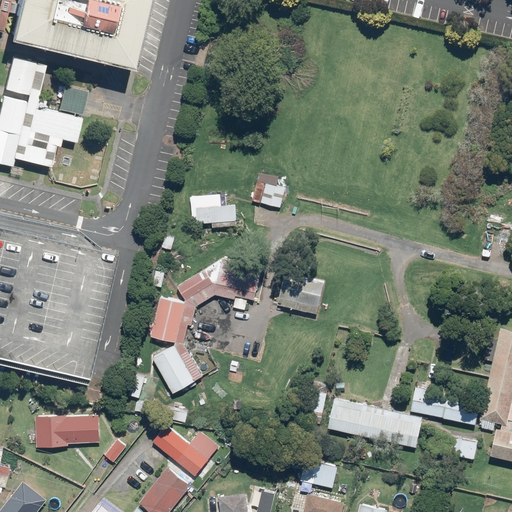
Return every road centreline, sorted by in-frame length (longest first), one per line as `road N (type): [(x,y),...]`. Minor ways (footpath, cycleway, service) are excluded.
road 1 (unknown): [(7,347),(75,360),(96,261)]
road 2 (unknown): [(128,224),(92,377)]
road 3 (unknown): [(32,246),(96,261),(56,214)]
